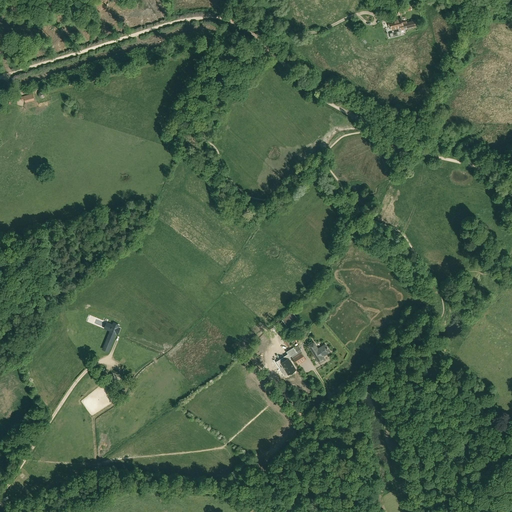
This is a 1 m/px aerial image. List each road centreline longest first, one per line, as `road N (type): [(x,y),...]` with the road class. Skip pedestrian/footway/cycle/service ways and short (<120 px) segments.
road 1 (track): [(0,77),(188,19),(219,18),(250,30)]
road 2 (track): [(250,30),(260,17),(307,33),(378,16)]
